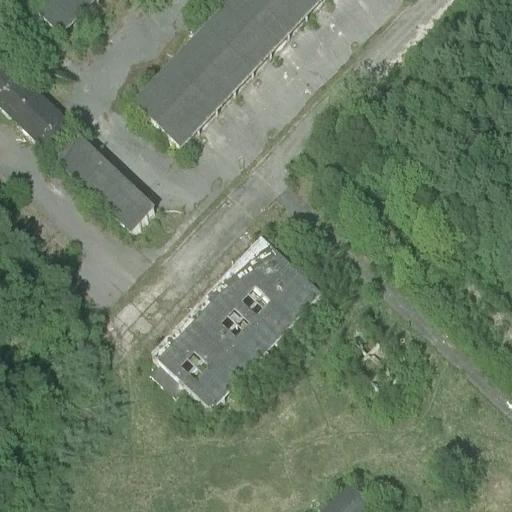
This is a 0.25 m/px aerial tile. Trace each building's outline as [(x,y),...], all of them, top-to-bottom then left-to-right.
[(107,0),(60,0),(43,19),(68,42),(107,0)] [(339,0),(242,0),(134,117),(185,166),(339,0)] [(74,129),(0,61),(0,122),(44,162),(74,129)] [(156,217),(76,146),(52,173),(131,244),(156,217)] [(261,256),(151,367),(205,420),(315,309),(261,256)] [(511,313),(460,265),(430,297),(511,374),(511,313)] [(367,339),(343,365),(387,406),(412,380),(367,339)] [(359,511),(346,498),(331,511),(359,511)]
